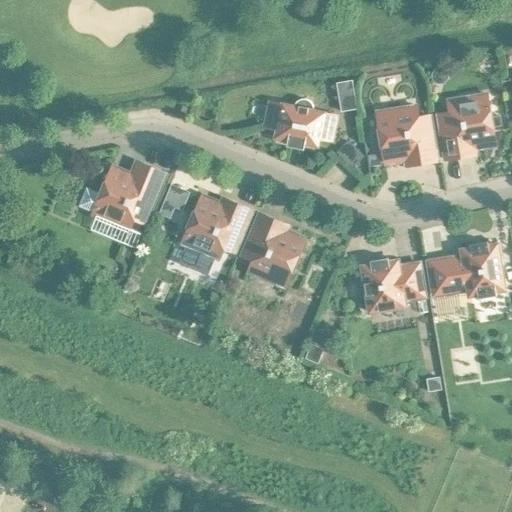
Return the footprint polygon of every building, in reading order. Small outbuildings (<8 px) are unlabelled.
[(442,67),(435,68),(431,73),(432,79),(437,83),(444,83),(448,77),(447,71),(442,67)] [(449,111),(437,113),(445,159),(477,154),(476,148),(495,145),(487,94),(447,100),(449,111)] [(305,142),(305,145),(319,148),(321,138),(334,141),(339,116),(326,113),(327,111),(280,101),(280,103),(267,101),(262,126),(275,129),(273,138),(287,141),(287,139),(305,142)] [(429,114),(418,116),(416,105),(376,112),(385,163),(404,160),(405,166),(437,161),(429,114)] [(364,155),(347,139),(336,151),(353,167),(364,155)] [(369,166),(381,164),(379,153),(367,155),(369,166)] [(93,211),(92,214),(128,229),(122,242),(134,247),(140,234),(129,229),(134,218),(145,223),(165,173),(132,159),(127,172),(112,166),(101,193),(86,187),(79,205),(93,211)] [(185,244),(178,263),(207,275),(215,257),(218,258),(223,248),(234,253),(239,241),(252,210),(231,201),(222,197),(220,202),(202,195),(182,243),(185,244)] [(169,218),(174,207),(163,202),(158,213),(169,218)] [(289,225),(259,213),(241,256),(252,261),(248,271),(285,286),(305,238),(287,231),(289,225)] [(496,219),(484,219),(484,235),(497,234),(496,219)] [(459,253),(424,259),(430,298),(465,293),(466,298),(478,297),(478,300),(496,297),(496,294),(507,292),(499,240),(487,242),(487,239),(469,242),(470,245),(458,247),(459,253)] [(367,315),(408,308),(407,302),(428,299),(422,259),(400,263),(399,257),(388,259),(387,255),(369,258),(370,262),(358,263),(367,315)] [(317,363),(323,348),(311,343),(305,358),(317,363)] [(428,391),(441,389),(439,376),(426,378),(428,391)] [(47,494),(36,489),(30,504),(41,509),(47,494)]
